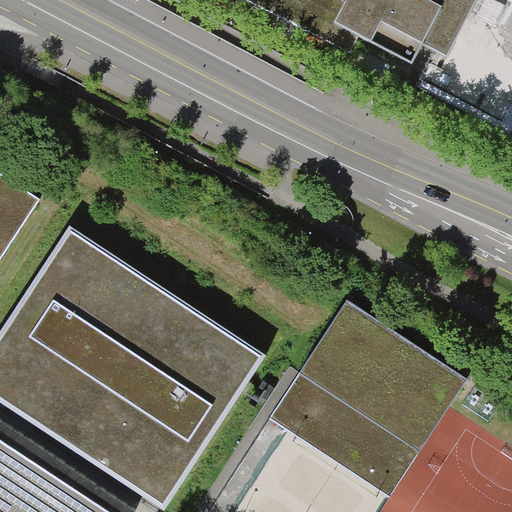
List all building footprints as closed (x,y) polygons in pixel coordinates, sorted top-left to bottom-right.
[(248,0),(350,54),(356,41),(411,68),(423,45),(445,59),(478,0),(248,0)] [(0,262),(42,199),(0,171),(0,262)] [(0,399),(167,509),(269,354),(69,223),(0,327),(0,399)] [(467,381),(347,302),(298,376),(269,419),(389,498),(467,381)] [(109,511),(0,439),(0,511),(109,511)]
